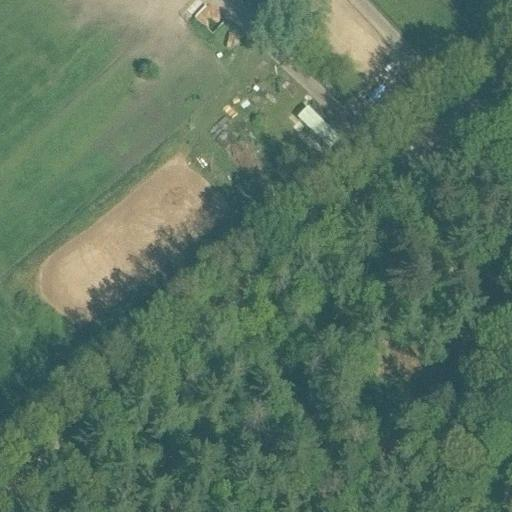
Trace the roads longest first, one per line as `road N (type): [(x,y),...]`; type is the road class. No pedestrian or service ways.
road 1 (track): [(0,498),(511,69)]
road 2 (track): [(456,511),(511,365)]
